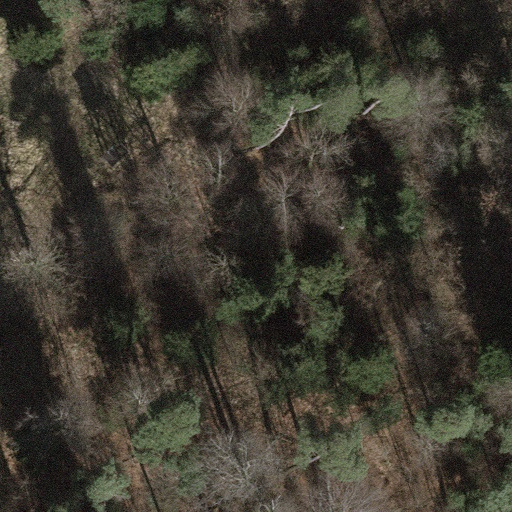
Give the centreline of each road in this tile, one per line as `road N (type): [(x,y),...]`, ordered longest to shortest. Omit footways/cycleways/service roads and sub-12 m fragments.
road 1 (track): [(0,272),(119,130),(336,0)]
road 2 (track): [(72,0),(119,130)]
